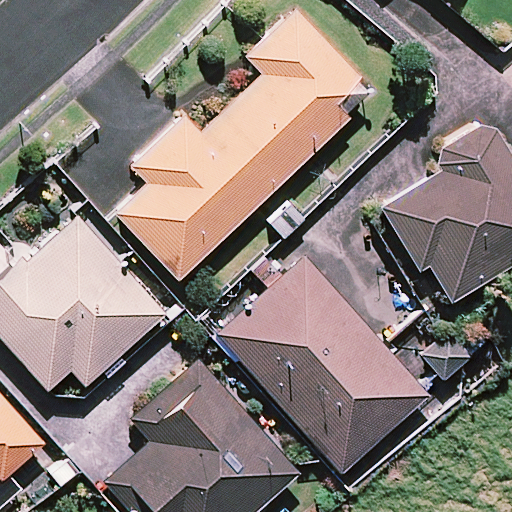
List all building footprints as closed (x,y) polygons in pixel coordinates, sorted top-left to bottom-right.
[(369,90),(291,6),(242,53),(258,70),(196,129),(180,112),(128,161),(145,178),(112,209),(173,274),(369,90)] [(511,165),(496,136),(378,203),(413,266),(423,260),(444,297),(511,258),(511,165)] [(79,378),(95,365),(104,375),(124,358),(116,347),(157,311),(72,212),(0,273),(0,335),(42,385),(66,364),(79,378)] [(422,393),(304,256),(215,333),(333,470),(422,393)] [(466,354),(443,326),(416,348),(439,376),(466,354)] [(243,511),(291,471),(192,357),(127,414),(147,437),(99,479),(126,511),(243,511)] [(0,472),(38,439),(0,394),(0,472)]
